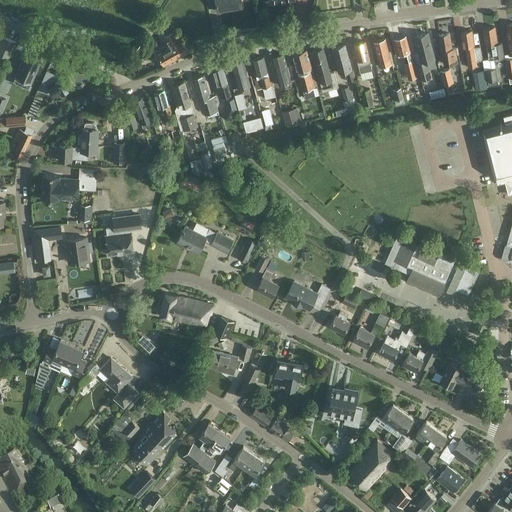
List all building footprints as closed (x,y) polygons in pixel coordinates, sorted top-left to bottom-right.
[(215,0),(218,12),(243,7),(241,0),(215,0)] [(329,0),(329,11),(352,12),(352,0),(329,0)] [(484,28),(488,59),(499,57),(499,58),(504,57),(502,41),(497,42),(494,26),(484,28)] [(465,47),(468,67),(477,66),(474,46),(471,30),(461,31),(464,47),(465,47)] [(182,42),(176,31),(164,37),(170,48),(158,55),(164,66),(189,52),(183,41),(182,42)] [(427,33),(415,36),(422,60),(417,62),(421,79),(431,76),(429,69),(436,67),(427,33)] [(449,33),(439,35),(441,51),(443,50),(445,64),(457,62),(455,48),(451,48),(449,33)] [(16,41),(2,35),(0,40),(0,53),(10,57),(16,41)] [(399,56),(403,55),(406,67),(413,65),(406,36),(405,36),(404,35),(400,36),(400,37),(394,39),(398,55),(399,54),(399,56)] [(385,38),(373,42),(380,66),(392,63),(385,38)] [(144,40),(137,49),(147,56),(154,47),(144,40)] [(358,61),(360,73),(372,70),(369,58),(365,41),(353,44),(357,61),(358,61)] [(345,44),(333,48),(339,73),(352,69),(345,44)] [(320,82),(323,91),(338,87),(334,71),(330,72),(327,63),(323,48),(313,51),(317,66),(321,82),(320,82)] [(298,75),(302,91),(317,87),(313,69),(312,70),(311,66),(306,50),(292,54),(297,70),(298,75)] [(284,53),(272,56),(279,85),(291,82),(284,53)] [(17,78),(32,84),(42,60),(27,54),(17,78)] [(266,99),(267,103),(277,101),(273,86),(273,85),(272,80),(270,81),(268,72),(264,56),(252,59),(256,75),(257,79),(260,78),(262,88),(265,100),(266,99)] [(236,80),(238,89),(250,86),(243,60),(231,64),(236,80)] [(220,90),(222,98),(231,95),(227,82),(223,67),(213,70),(218,85),(219,85),(221,90),(220,90)] [(487,81),(488,86),(498,84),(497,80),(498,80),(496,67),(485,69),(487,81)] [(445,84),(447,93),(455,91),(453,82),(450,68),(441,70),(444,84),(445,84)] [(69,88),(69,87),(74,84),(73,81),(74,80),(71,75),(69,75),(68,72),(58,78),(56,74),(47,70),(39,87),(48,91),(51,89),(55,96),(60,92),(61,93),(69,88)] [(355,79),(353,71),(346,72),(348,81),(355,79)] [(202,100),(206,114),(207,114),(208,117),(219,114),(214,95),(211,96),(204,75),(192,78),(199,101),(202,100)] [(183,117),(194,114),(184,82),(173,85),(180,108),(183,117)] [(343,100),(345,109),(354,107),(349,86),(341,88),(344,100),(343,100)] [(392,89),(395,100),(404,97),(401,87),(392,89)] [(360,91),(364,105),(373,103),(370,88),(360,91)] [(431,96),(446,95),(445,88),(430,89),(431,96)] [(170,125),(173,139),(181,137),(177,122),(174,123),(170,105),(168,105),(164,90),(155,93),(159,108),(161,115),(163,114),(165,120),(166,120),(167,126),(170,125)] [(234,95),(239,109),(247,107),(242,92),(234,95)] [(126,117),(130,129),(137,126),(137,124),(141,123),(152,120),(144,97),(133,101),(138,115),(134,116),(134,114),(126,117)] [(34,98),(28,112),(36,114),(41,101),(34,98)] [(224,111),(234,115),(237,109),(234,98),(225,101),(226,105),(224,111)] [(274,125),(271,108),(263,109),(266,127),(274,125)] [(282,111),(285,124),(299,121),(296,108),(282,111)] [(197,125),(194,114),(183,117),(178,119),(181,130),(197,125)] [(511,114),(503,117),(506,125),(483,131),(495,178),(496,178),(497,184),(505,182),(508,194),(511,193),(511,224),(506,245),(505,245),(501,259),(511,262),(511,114)] [(7,126),(27,125),(26,115),(6,117),(0,117),(0,121),(0,126),(7,126)] [(59,160),(71,161),(71,159),(88,160),(89,152),(97,153),(98,129),(96,129),(97,124),(95,122),(87,122),(85,124),(84,128),(82,128),(82,135),(78,135),(78,143),(82,143),(81,147),(72,147),(72,146),(59,145),(59,160)] [(21,158),(34,131),(27,128),(25,131),(20,129),(15,138),(20,140),(14,154),(15,155),(15,157),(20,159),(20,157),(21,158)] [(172,145),(170,135),(163,137),(166,147),(172,145)] [(211,139),(216,156),(226,153),(223,142),(227,141),(225,135),(211,139)] [(125,162),(126,141),(114,141),(113,162),(125,162)] [(167,153),(164,143),(154,146),(157,155),(167,153)] [(185,165),(181,151),(172,153),(176,168),(185,165)] [(209,152),(202,154),(205,168),(212,166),(209,152)] [(193,173),(206,177),(207,171),(203,170),(200,158),(190,161),(193,173)] [(43,199),(59,200),(59,198),(79,199),(80,179),(60,178),(60,176),(44,175),(43,199)] [(187,186),(197,190),(201,182),(185,176),(177,180),(177,181),(187,185),(187,186)] [(81,204),(80,219),(91,219),(91,204),(81,204)] [(106,235),(109,254),(134,251),(131,229),(142,227),(140,214),(114,217),(115,226),(106,227),(107,235),(106,235)] [(190,248),(198,253),(205,239),(211,243),(227,251),(233,239),(217,231),(217,232),(210,229),(206,236),(186,226),(178,241),(190,247),(190,248)] [(61,246),(59,230),(48,231),(50,247),(61,246)] [(406,281),(439,296),(443,288),(455,294),(457,289),(469,295),(480,270),(439,252),(440,250),(423,243),(421,247),(416,245),(402,238),(397,236),(385,262),(393,266),(409,274),(406,281)] [(91,241),(88,241),(87,237),(66,240),(68,252),(73,252),(75,262),(90,260),(89,252),(93,252),(91,241)] [(244,245),(238,257),(247,262),(253,249),(244,245)] [(270,259),(261,255),(255,268),(263,272),(270,259)] [(14,260),(0,261),(0,273),(15,271),(14,260)] [(257,288),(272,296),(279,284),(269,279),(273,272),(266,268),(262,276),(263,276),(257,288)] [(302,305),(309,309),(314,300),(322,304),(330,288),(321,284),(317,292),(294,280),(285,297),(293,301),(292,301),(301,306),(302,305)] [(361,289),(358,297),(374,302),(376,294),(361,289)] [(187,330),(193,332),(195,324),(201,326),(201,325),(202,324),(202,323),(203,323),(207,324),(210,313),(212,313),(214,306),(214,304),(213,304),(179,295),(178,295),(165,292),(159,314),(159,316),(172,318),(173,319),(189,323),(187,330)] [(342,301),(354,308),(356,304),(362,308),(364,304),(358,301),(358,299),(346,293),(342,301)] [(354,338),(368,345),(374,334),(379,337),(390,314),(381,309),(370,331),(360,326),(354,338)] [(330,326),(344,333),(350,322),(346,319),(348,315),(340,311),(337,315),(336,314),(330,326)] [(215,332),(227,338),(229,333),(234,322),(222,316),(220,320),(217,328),(215,332)] [(379,351),(394,358),(399,348),(401,344),(407,347),(412,336),(402,331),(398,338),(396,337),(395,339),(387,336),(379,351)] [(239,358),(249,360),(252,347),(254,347),(256,341),(244,338),(244,339),(232,336),(231,340),(243,343),(242,344),(239,358)] [(49,366),(53,358),(64,363),(64,362),(72,344),(61,339),(55,351),(48,348),(43,360),(42,362),(40,361),(35,383),(42,386),(51,366),(49,366)] [(452,355),(456,346),(444,340),(440,349),(452,355)] [(72,373),(79,376),(85,364),(78,361),(83,349),(72,344),(64,363),(75,367),(72,373)] [(419,349),(416,355),(409,352),(403,363),(417,370),(420,365),(428,369),(438,350),(429,346),(426,353),(419,349)] [(221,369),(234,372),(238,356),(212,350),(209,364),(222,367),(221,369)] [(108,379),(106,381),(118,392),(113,398),(124,408),(139,391),(128,381),(133,376),(111,357),(101,369),(96,364),(90,370),(96,375),(100,371),(108,379)] [(286,388),(295,390),(297,380),(299,380),(303,364),(279,360),(275,375),(288,378),(286,388)] [(90,370),(96,364),(92,361),(87,367),(90,370)] [(456,381),(468,388),(474,376),(462,369),(449,362),(440,381),(453,387),(456,381)] [(251,365),(244,378),(254,383),(260,369),(251,365)] [(482,381),(487,370),(481,367),(475,378),(482,381)] [(357,392),(334,387),(329,409),(338,411),(337,415),(352,418),(357,392)] [(368,427),(373,431),(379,423),(383,426),(388,420),(394,424),(403,411),(393,403),(382,418),(377,415),(371,422),(368,427)] [(266,426),(273,417),(257,405),(250,415),(266,426)] [(132,448),(147,463),(176,432),(165,422),(169,417),(163,410),(143,431),(144,432),(140,437),(141,438),(132,448)] [(394,443),(399,447),(407,436),(403,433),(404,431),(414,418),(403,411),(394,424),(399,428),(396,432),(400,435),(394,443)] [(270,427),(288,439),(293,432),(290,431),(293,427),(278,416),(270,427)] [(132,436),(140,427),(132,420),(124,429),(132,436)] [(426,441),(436,428),(426,420),(416,434),(426,441)] [(202,444),(207,448),(219,429),(209,422),(200,435),(205,438),(202,444)] [(352,427),(345,437),(353,443),(360,433),(352,427)] [(436,428),(426,441),(437,449),(447,436),(436,428)] [(207,448),(213,451),(217,446),(222,449),(230,437),(219,429),(207,448)] [(407,436),(399,447),(404,451),(412,440),(407,436)] [(461,439),(452,452),(472,466),(480,453),(461,439)] [(382,471),(395,456),(395,455),(395,454),(379,440),(378,440),(364,455),(382,471)] [(195,464),(205,451),(193,441),(183,454),(195,464)] [(447,445),(440,454),(439,455),(449,463),(454,456),(449,452),(452,448),(447,445)] [(229,466),(233,469),(238,462),(244,467),(254,453),(243,446),(234,459),(229,466)] [(427,461),(432,465),(439,455),(440,454),(435,450),(427,461)] [(0,461),(0,470),(12,492),(24,485),(28,491),(34,487),(20,460),(22,459),(17,451),(0,461)] [(205,451),(195,464),(206,472),(216,460),(205,451)] [(214,470),(223,476),(227,470),(224,468),(231,457),(226,453),(214,470)] [(254,453),(244,467),(255,474),(264,460),(254,453)] [(364,455),(348,472),(367,488),(382,471),(364,455)] [(425,475),(430,479),(438,469),(433,465),(425,475)] [(447,466),(437,478),(452,491),(462,478),(447,466)] [(147,472),(133,487),(141,494),(155,479),(147,472)] [(262,478),(257,474),(249,484),(254,488),(262,478)] [(502,490),(511,496),(511,486),(509,489),(505,486),(502,490)] [(411,498),(400,488),(392,498),(403,508),(411,498)] [(415,511),(429,511),(426,509),(436,498),(425,488),(415,499),(422,506),(418,510),(415,511)] [(511,496),(502,490),(500,493),(504,496),(502,499),(509,504),(511,506),(511,496)] [(145,511),(151,511),(156,506),(156,507),(164,498),(157,492),(150,501),(145,508),(148,510),(145,511)] [(50,510),(61,505),(56,495),(45,501),(50,510)] [(487,511),(502,511),(509,504),(502,499),(500,497),(495,503),(495,502),(487,511)]
